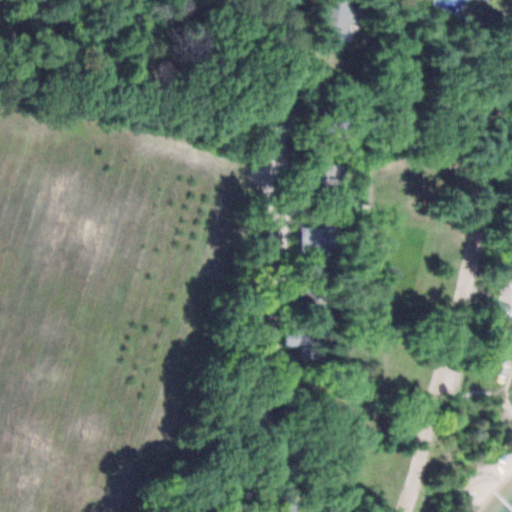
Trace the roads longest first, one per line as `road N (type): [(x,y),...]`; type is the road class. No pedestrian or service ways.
road 1 (residential): [(291,0),(266,386),(242,511)]
road 2 (residential): [(399,511),(461,312),(511,33)]
